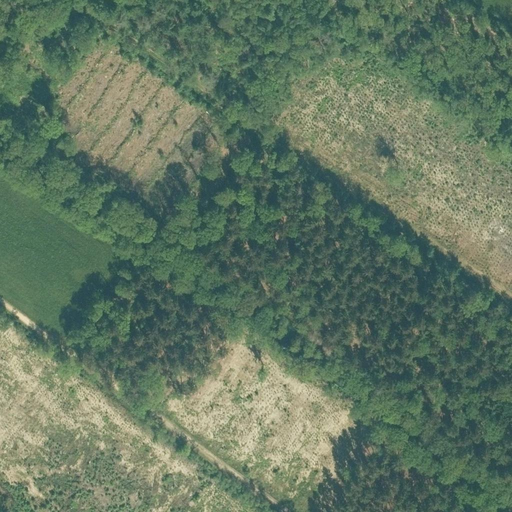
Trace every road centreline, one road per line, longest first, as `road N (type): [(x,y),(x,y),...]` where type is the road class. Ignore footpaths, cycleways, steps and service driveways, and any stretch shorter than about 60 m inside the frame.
road 1 (track): [(77,0),(511,296)]
road 2 (track): [(285,511),(0,300)]
